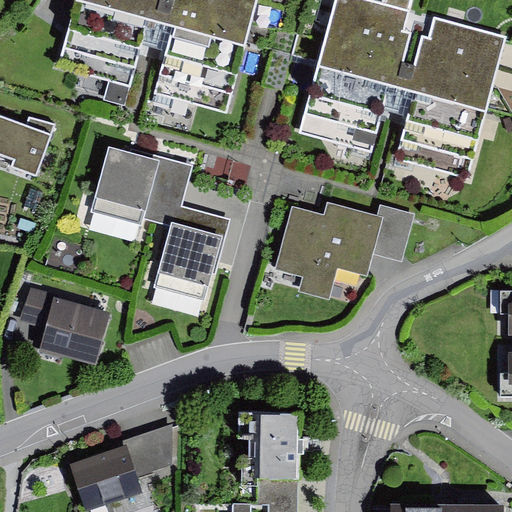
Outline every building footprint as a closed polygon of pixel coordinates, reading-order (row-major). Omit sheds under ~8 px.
[(259,0),(77,0),(59,71),(131,94),(147,34),(172,41),(156,97),(225,116),(259,0)] [(510,40),(365,0),(331,0),(294,136),(373,158),(389,101),(414,108),(399,163),(471,183),(510,40)] [(26,128),(0,118),(0,157),(18,164),(15,173),(36,180),(55,126),(29,121),(26,128)] [(108,151),(91,214),(142,228),(144,221),(156,224),(162,200),(182,206),(192,168),(131,152),(129,157),(108,151)] [(230,219),(182,206),(162,200),(156,224),(172,229),(155,290),(207,304),(230,219)] [(321,216),(288,208),(267,283),(327,300),(336,269),(367,278),(373,255),(403,263),(416,217),(377,206),(374,214),(325,201),(321,216)] [(21,324),(46,331),(53,302),(55,296),(31,289),(21,324)] [(511,290),(497,290),(495,396),(511,396),(511,290)] [(114,319),(53,302),(46,331),(39,356),(99,373),(114,319)] [(127,359),(114,364),(119,377),(132,372),(127,359)] [(301,402),(238,401),(238,427),(253,427),(253,446),(242,446),(242,474),(258,474),(258,465),(300,466),(300,440),(304,440),(304,425),(300,425),(301,402)] [(172,421),(125,437),(138,472),(173,460),(172,421)] [(125,437),(71,456),(88,504),(142,485),(138,472),(125,437)] [(298,511),(300,466),(258,465),(258,474),(257,501),(269,502),(269,511),(298,511)] [(447,493),(393,492),(392,511),(504,511),(505,494),(447,493)] [(233,500),(233,511),(251,511),(252,501),(233,500)]
